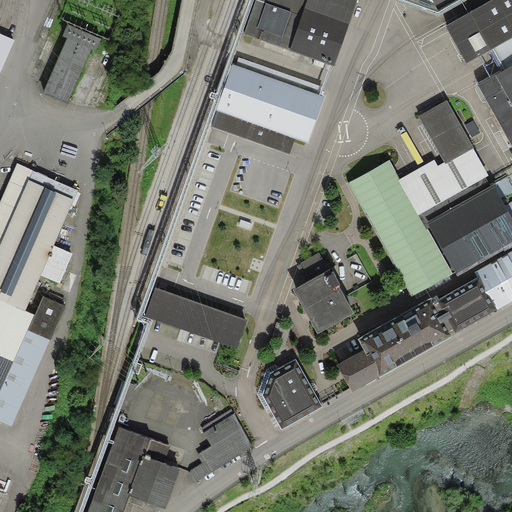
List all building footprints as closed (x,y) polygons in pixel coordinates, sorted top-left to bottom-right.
[(357,0),(257,0),(245,33),(334,65),(357,0)] [(422,0),(432,17),(461,0),(422,0)] [(511,0),(492,0),(448,25),(468,60),(511,35),(511,0)] [(74,29),(68,26),(62,39),(66,40),(43,95),(67,105),(91,49),(96,51),(101,40),(96,38),(74,29)] [(511,63),(478,82),(511,142),(511,63)] [(323,94),(234,64),(213,124),(275,145),(279,131),(307,140),(323,94)] [(446,101),(421,116),(446,160),(472,145),(446,101)] [(284,157),(211,133),(166,267),(239,291),(284,157)] [(79,187),(18,160),(0,201),(0,420),(10,425),(64,301),(45,293),(37,312),(27,308),(42,275),(58,282),(72,252),(54,244),(79,187)] [(389,160),(349,181),(411,295),(451,273),(389,160)] [(511,215),(494,185),(430,221),(458,270),(511,238),(511,215)] [(511,301),(511,253),(478,273),(479,276),(498,309),(511,301)] [(293,289),(316,333),(353,314),(330,270),(293,289)] [(498,309),(479,276),(432,303),(451,336),(498,309)] [(152,286),(142,314),(232,346),(242,318),(152,286)] [(339,364),(354,391),(451,336),(432,303),(430,300),(361,339),(366,348),(339,364)] [(320,405),(295,360),(267,374),(261,393),(280,426),(320,405)] [(169,447),(122,428),(87,511),(125,511),(130,501),(142,506),(146,496),(165,504),(180,466),(164,460),(169,447)]
